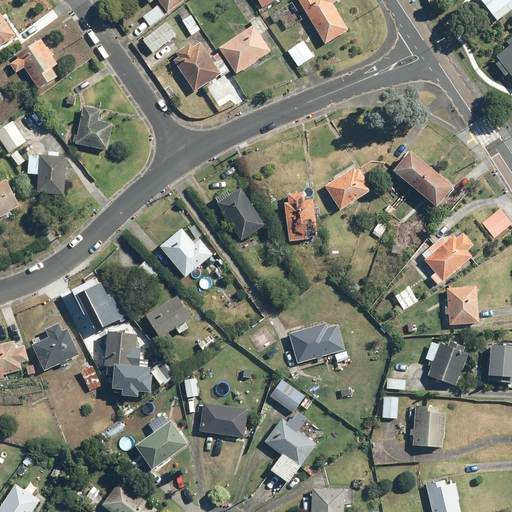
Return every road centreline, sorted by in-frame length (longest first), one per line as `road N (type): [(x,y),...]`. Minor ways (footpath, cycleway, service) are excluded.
road 1 (residential): [(188,155),(429,49)]
road 2 (residential): [(0,290),(69,256),(188,155)]
road 3 (residential): [(80,0),(188,155)]
road 4 (residential): [(429,49),(511,170)]
